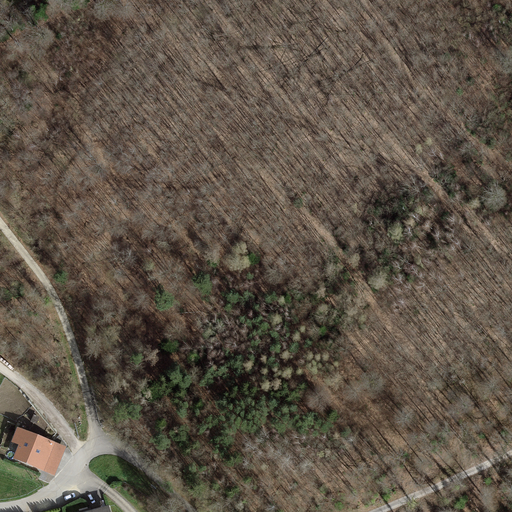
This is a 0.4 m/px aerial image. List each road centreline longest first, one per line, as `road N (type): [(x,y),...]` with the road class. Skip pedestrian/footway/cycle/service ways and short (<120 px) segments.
road 1 (track): [(191,511),(125,451),(99,444),(78,464),(0,365)]
road 2 (track): [(99,444),(59,306),(0,221)]
road 3 (track): [(511,455),(368,511)]
